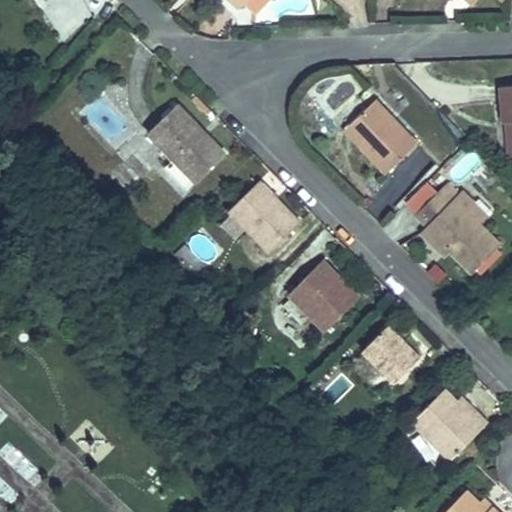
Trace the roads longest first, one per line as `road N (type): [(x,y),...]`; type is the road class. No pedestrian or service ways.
road 1 (residential): [(257,82),(259,114),(282,148),(511,380)]
road 2 (residential): [(257,82),(315,54),(511,44)]
road 3 (residential): [(134,0),(176,42),(257,82)]
